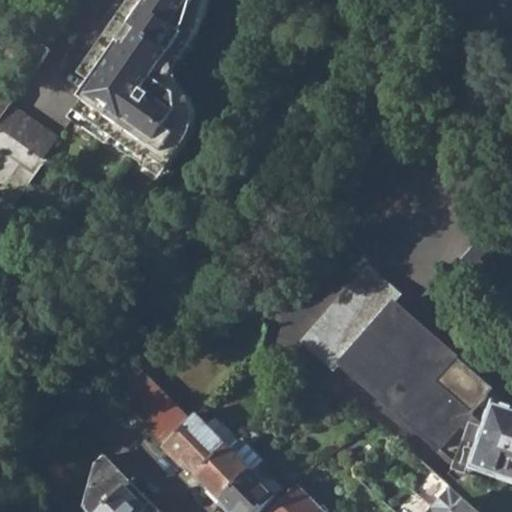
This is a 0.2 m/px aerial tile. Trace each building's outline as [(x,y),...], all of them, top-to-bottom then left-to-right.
[(68,0),(37,44),(47,51),(83,0),(68,0)] [(200,39),(210,0),(137,0),(128,13),(131,16),(120,32),(115,29),(93,61),(95,62),(82,82),(88,87),(78,101),(81,104),(69,120),(107,148),(111,142),(144,164),(147,159),(166,173),(193,134),(194,111),(187,106),(190,102),(159,80),(193,33),(200,39)] [(2,55),(17,65),(33,41),(19,31),(2,55)] [(31,74),(47,51),(37,44),(33,40),(33,41),(17,65),(31,74)] [(0,96),(0,117),(9,104),(10,104),(0,96)] [(511,100),(419,121),(425,150),(511,130),(511,100)] [(0,117),(0,128),(42,158),(57,137),(9,104),(0,117)] [(0,216),(5,220),(16,205),(46,161),(42,158),(0,128),(0,216)] [(470,467),(511,481),(511,409),(494,403),(495,395),(392,302),(337,364),(452,464),(459,457),(470,467)] [(112,392),(167,430),(188,400),(133,362),(112,392)] [(163,447),(193,479),(227,445),(196,415),(163,447)] [(193,479),(218,505),(252,470),(227,445),(193,479)] [(84,506),(90,511),(98,511),(129,484),(102,457),(94,465),(84,506)] [(218,505),(225,511),(259,511),(276,495),(252,470),(218,505)] [(142,511),(150,505),(129,484),(98,511),(142,511)] [(268,511),(322,511),(297,485),(268,511)] [(474,511),(448,488),(426,511),(474,511)]
